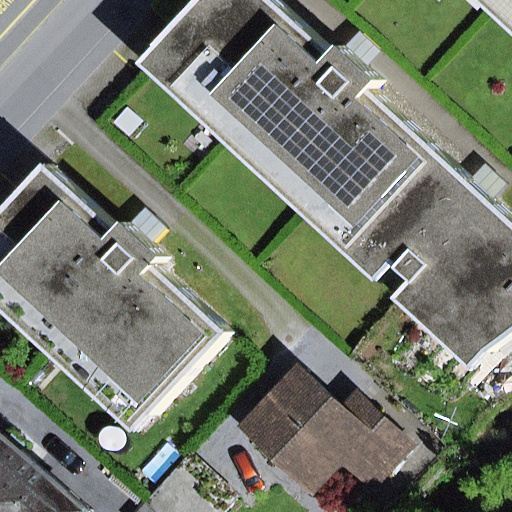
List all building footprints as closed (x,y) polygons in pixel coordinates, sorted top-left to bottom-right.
[(511,341),(511,213),(497,200),(475,180),(379,91),(387,82),(372,67),(349,47),(341,56),(280,0),(207,0),(165,46),(166,47),(401,264),(420,282),(496,352),(497,353),(511,341)] [(511,0),(484,0),(511,25),(511,0)] [(372,67),(385,53),(363,33),(349,47),(372,67)] [(385,282),(401,264),(166,47),(150,65),(385,282)] [(497,200),(511,186),(489,165),(475,180),(497,200)] [(165,267),(173,258),(157,244),(135,223),(127,232),(55,166),(0,225),(0,268),(160,417),(237,334),(165,267)] [(157,244),(170,229),(148,209),(135,223),(157,244)] [(0,300),(144,434),(160,417),(0,268),(0,300)] [(479,370),(496,352),(420,282),(403,299),(479,370)] [(389,472),(415,444),(378,411),(365,426),(306,371),(253,429),(319,490),(348,459),(361,445),(389,472)] [(0,511),(91,511),(5,436),(0,441),(0,511)] [(377,485),(389,472),(361,445),(348,459),(377,485)] [(160,511),(231,511),(242,501),(194,459),(153,505),(160,511)]
